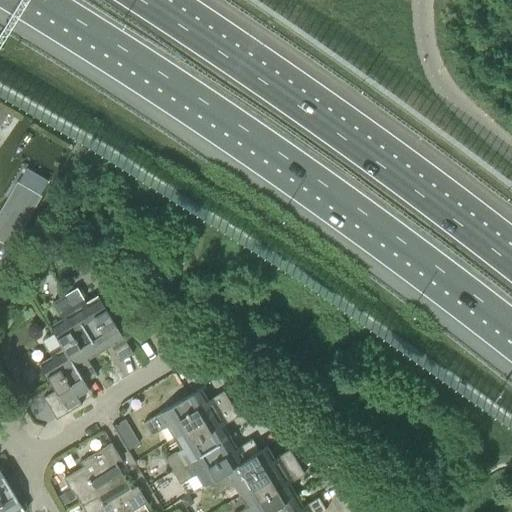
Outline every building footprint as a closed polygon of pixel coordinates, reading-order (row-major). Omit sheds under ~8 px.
[(0,241),(11,248),(13,245),(28,219),(42,196),(17,181),(0,209),(0,241)] [(101,353),(100,353),(111,346),(120,361),(133,353),(98,295),(85,303),(76,288),(64,295),(100,354),(101,353)] [(88,360),(99,353),(100,354),(64,295),(51,302),(60,318),(49,324),(84,383),(97,375),(88,360)] [(140,319),(145,326),(156,319),(149,307),(141,312),(140,319)] [(50,356),(46,358),(39,362),(55,390),(43,397),(56,419),(82,404),(72,389),(83,382),(84,383),(49,324),(48,325),(53,333),(41,340),(47,350),(50,356)] [(176,370),(159,378),(169,398),(185,391),(176,370)] [(200,405),(192,393),(143,423),(151,436),(167,427),(173,437),(231,403),(223,391),(200,405)] [(180,449),(179,449),(164,459),(172,472),(229,438),(221,426),(238,416),(231,403),(173,437),(180,449)] [(139,443),(134,435),(124,440),(129,449),(139,443)] [(210,482),(260,452),(252,439),(235,449),(229,438),(172,472),(179,484),(194,475),(201,487),(210,482)] [(71,488),(77,497),(80,502),(123,476),(113,459),(119,456),(111,443),(80,462),(84,468),(66,479),(71,488)] [(239,497),(297,462),(290,449),(273,459),(267,447),(260,452),(210,482),(217,494),(232,485),(239,497)] [(267,511),(294,496),(289,488),(287,484),(305,474),(297,462),(239,497),(245,507),(236,511),(267,511)] [(17,500),(0,471),(0,511),(7,511),(5,507),(17,500)] [(140,490),(137,492),(134,494),(124,477),(125,476),(125,475),(123,476),(80,502),(85,511),(130,511),(147,502),(140,490)] [(161,486),(157,481),(149,486),(154,494),(160,491),(162,489),(161,486)] [(76,498),(71,489),(58,497),(63,505),(76,498)] [(180,499),(186,508),(195,503),(190,493),(180,499)] [(322,511),(326,510),(318,497),(301,507),(294,496),(267,511),(322,511)]
